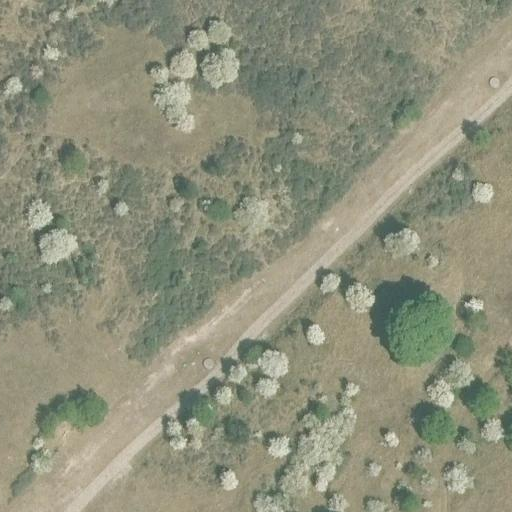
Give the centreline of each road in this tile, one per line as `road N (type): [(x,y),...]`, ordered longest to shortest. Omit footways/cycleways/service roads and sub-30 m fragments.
road 1 (track): [(79,511),(511,80)]
road 2 (track): [(447,511),(473,397),(511,360)]
